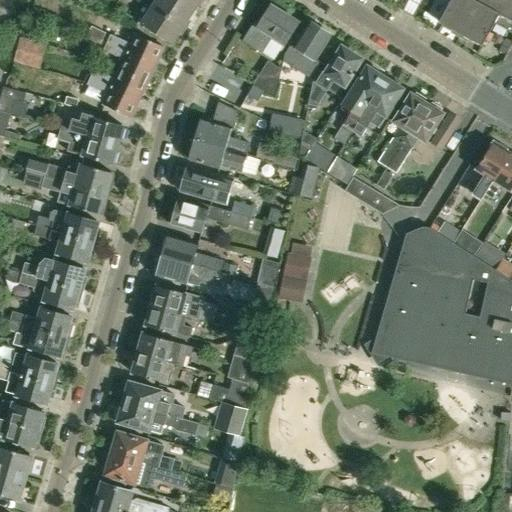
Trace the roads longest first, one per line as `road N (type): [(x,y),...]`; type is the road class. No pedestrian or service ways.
road 1 (residential): [(235,0),(173,108),(55,511)]
road 2 (residential): [(511,116),(331,0)]
